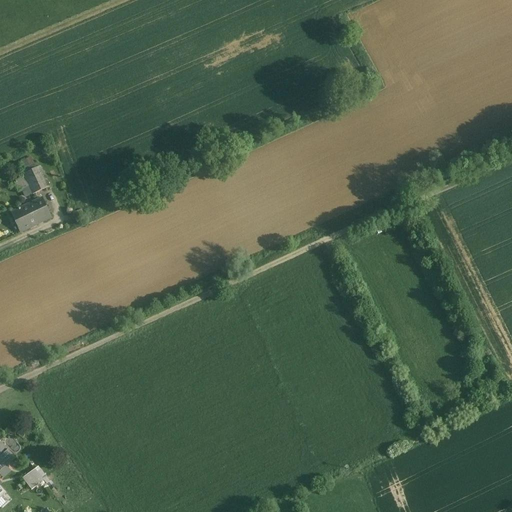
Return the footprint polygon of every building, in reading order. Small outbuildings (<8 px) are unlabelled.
[(24,175),(40,167),(35,155),(17,163),(24,175)] [(24,177),(14,182),(19,192),(29,187),(33,195),(50,187),(40,167),(24,175),(24,177)] [(41,197),(11,213),(20,234),(53,218),(41,197)] [(81,207),(72,212),(75,218),(84,213),(81,207)] [(0,441),(0,457),(8,450),(0,442),(0,441)] [(0,457),(0,472),(16,458),(8,450),(0,457)] [(32,472),(23,479),(32,490),(41,483),(32,472)]
